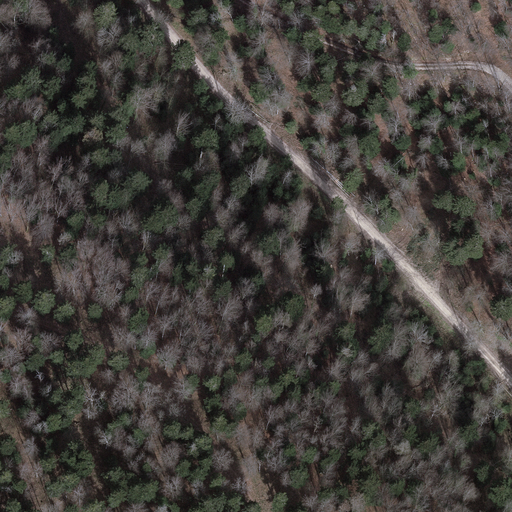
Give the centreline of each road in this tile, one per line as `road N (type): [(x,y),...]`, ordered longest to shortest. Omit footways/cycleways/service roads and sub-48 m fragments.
road 1 (track): [(60,0),(87,68),(174,199),(315,306),(511,498)]
road 2 (track): [(511,380),(142,0)]
road 3 (track): [(252,511),(211,444),(123,355),(0,302)]
road 4 (track): [(511,86),(484,66),(398,66),(347,50),(241,0)]
